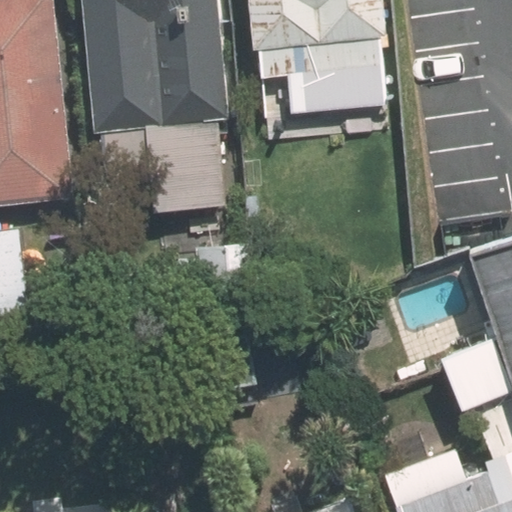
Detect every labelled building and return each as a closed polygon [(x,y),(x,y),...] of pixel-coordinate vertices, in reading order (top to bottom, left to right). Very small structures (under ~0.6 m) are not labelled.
[(70,0),(0,0),(0,197),(82,193),(70,0)] [(104,0),(114,162),(169,159),(171,203),(244,200),(233,0),(104,0)] [(400,100),(398,0),(269,0),(271,73),(302,73),(303,101),(400,100)] [(32,222),(0,223),(0,310),(36,309),(32,222)] [(269,233),(199,235),(201,317),(272,315),(269,233)] [(511,235),(482,245),(511,338),(511,235)] [(511,511),(511,461),(407,498),(412,511),(511,511)]
